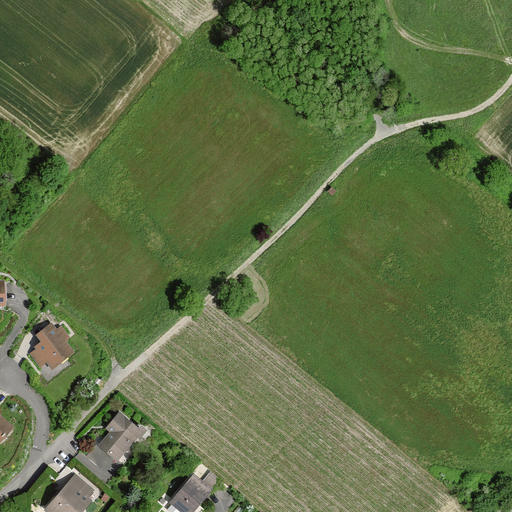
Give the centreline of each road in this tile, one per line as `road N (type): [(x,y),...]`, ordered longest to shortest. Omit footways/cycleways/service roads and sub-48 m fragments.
road 1 (track): [(511,79),(474,111),(372,141),(117,378),(98,338),(0,259)]
road 2 (residential): [(0,499),(117,378)]
road 3 (track): [(511,61),(407,37),(385,0)]
